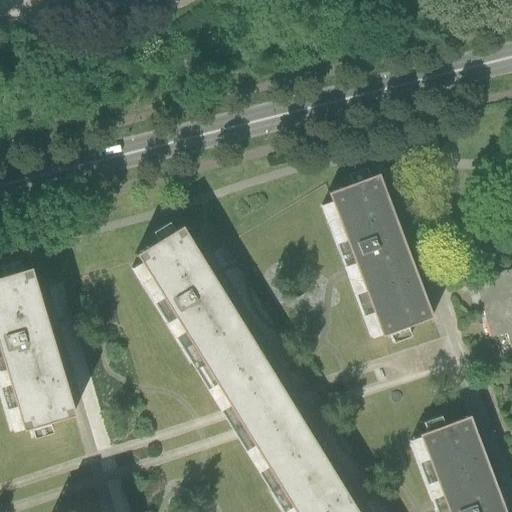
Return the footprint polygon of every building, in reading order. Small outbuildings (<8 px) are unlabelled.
[(431,319),(403,245),(377,175),(369,178),(365,169),(347,176),(351,185),(326,194),(329,203),(320,207),(370,339),(379,336),(380,338),(388,335),(392,344),(409,337),(406,328),(431,319)] [(355,511),(321,456),(293,415),(282,396),(180,227),(172,232),(167,223),(151,233),(156,242),(134,256),(139,264),(130,269),(219,416),(231,437),(278,511),(355,511)] [(47,424),(72,416),(28,269),(20,271),(17,262),(0,266),(0,271),(2,277),(0,277),(0,398),(10,432),(19,429),(20,432),(28,429),(31,438),(49,433),(47,424)] [(511,270),(473,281),(478,295),(482,294),(486,308),(511,300),(511,270)] [(511,300),(486,308),(487,308),(482,309),(486,323),(491,321),(495,335),(511,330),(511,300)] [(511,330),(495,335),(495,336),(490,337),(490,338),(506,334),(509,346),(511,345),(511,330)] [(408,442),(434,511),(503,511),(468,416),(443,426),(439,417),(421,423),(425,433),(417,436),(418,438),(408,442)]
